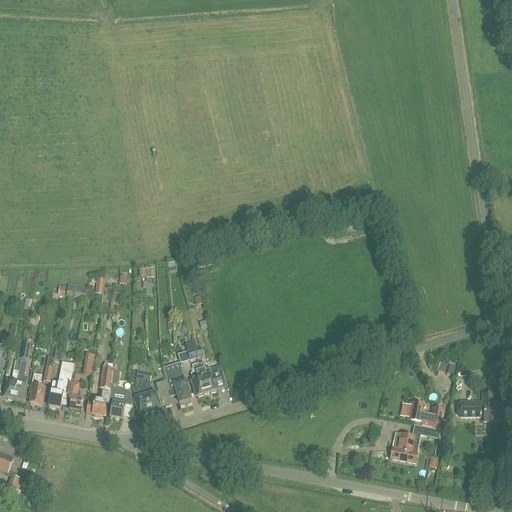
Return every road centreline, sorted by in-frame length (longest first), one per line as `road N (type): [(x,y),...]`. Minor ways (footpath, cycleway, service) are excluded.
road 1 (unclassified): [(127,444),(495,311),(451,0)]
road 2 (unclassified): [(485,511),(127,444)]
road 3 (residential): [(127,444),(0,418)]
road 4 (unclassified): [(234,511),(127,444)]
